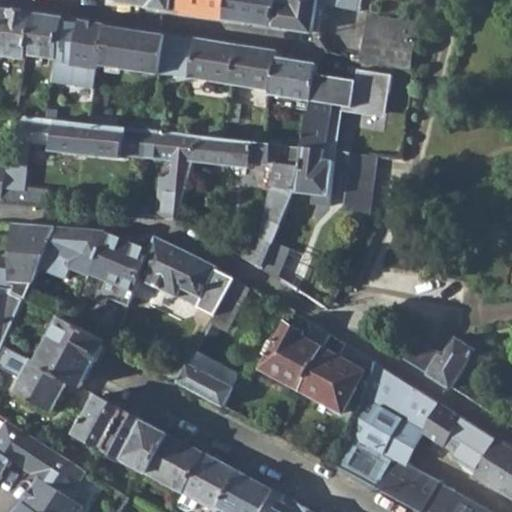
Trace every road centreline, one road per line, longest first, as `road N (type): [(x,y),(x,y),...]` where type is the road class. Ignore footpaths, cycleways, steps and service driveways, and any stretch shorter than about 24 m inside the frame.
road 1 (residential): [(511,436),(180,231),(0,214)]
road 2 (residential): [(106,369),(370,511)]
road 3 (residential): [(55,0),(299,41)]
